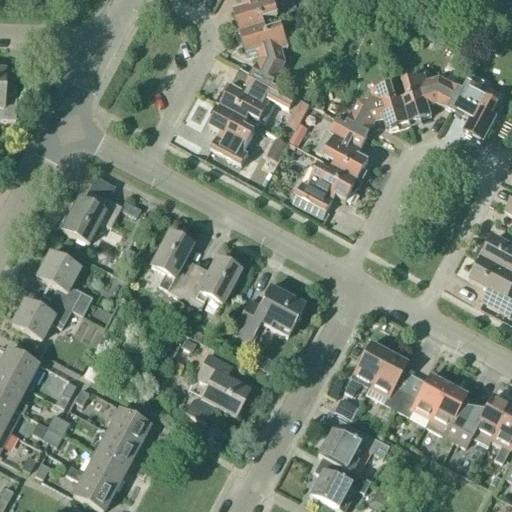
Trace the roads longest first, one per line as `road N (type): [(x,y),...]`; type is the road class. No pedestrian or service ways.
road 1 (residential): [(239,511),(359,288)]
road 2 (residential): [(146,169),(343,279)]
road 3 (residential): [(343,279),(399,170),(427,155),(492,184)]
road 4 (residential): [(146,169),(210,39),(176,7)]
road 5 (residential): [(492,184),(420,319)]
road 6 (unclassified): [(0,247),(66,125)]
